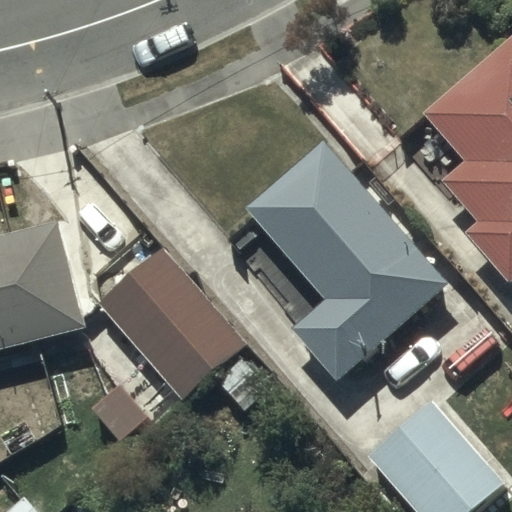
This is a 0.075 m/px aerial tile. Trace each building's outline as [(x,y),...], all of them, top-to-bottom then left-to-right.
[(511,287),(511,40),(424,117),(471,170),(447,191),(480,229),(469,238),(511,288),(511,287)] [(327,147),(249,216),(326,305),(293,334),(339,387),(451,290),(327,147)] [(0,356),(86,332),(56,229),(0,245),(0,356)] [(163,252),(100,309),(183,406),(248,351),(163,252)] [(411,511),(476,511),(504,487),(431,407),(368,464),(411,511)] [(58,511),(80,511),(72,502),(58,511)]
